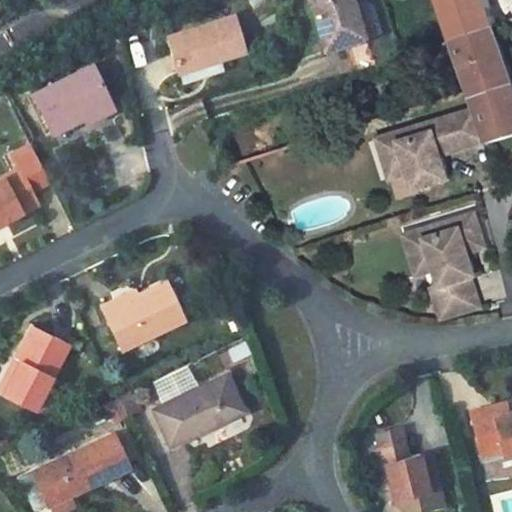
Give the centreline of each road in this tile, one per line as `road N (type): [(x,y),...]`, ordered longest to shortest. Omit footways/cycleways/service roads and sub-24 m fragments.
road 1 (residential): [(350,343),(245,231),(195,203),(154,205),(0,282)]
road 2 (residential): [(350,343),(452,347),(511,336)]
road 3 (residential): [(305,477),(340,402),(350,343)]
